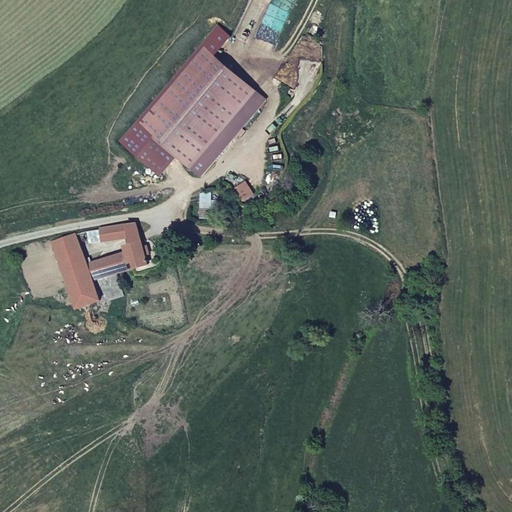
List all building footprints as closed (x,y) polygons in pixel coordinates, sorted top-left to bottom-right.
[(267,100),(202,45),(137,122),(203,177),(235,137),(238,134),(239,136),(241,137),(246,131),(243,128),(267,100)] [(212,200),(212,193),(201,193),(201,219),(212,219),(211,215),(212,200)] [(228,215),(228,200),(212,200),(211,215),(228,215)] [(127,225),(101,229),(103,241),(130,237),(129,232),(139,229),(137,223),(127,225)] [(89,243),(103,241),(101,229),(87,231),(89,243)] [(142,241),(139,229),(129,232),(130,237),(132,244),(142,241)] [(88,264),(76,234),(53,242),(79,309),(102,300),(95,280),(88,264)] [(150,265),(142,241),(132,244),(125,246),(127,252),(123,253),(128,271),(150,265)] [(123,253),(88,264),(95,280),(118,273),(128,271),(123,253)] [(102,300),(125,292),(118,273),(95,280),(102,300)] [(126,296),(125,292),(102,300),(107,302),(126,296)]
